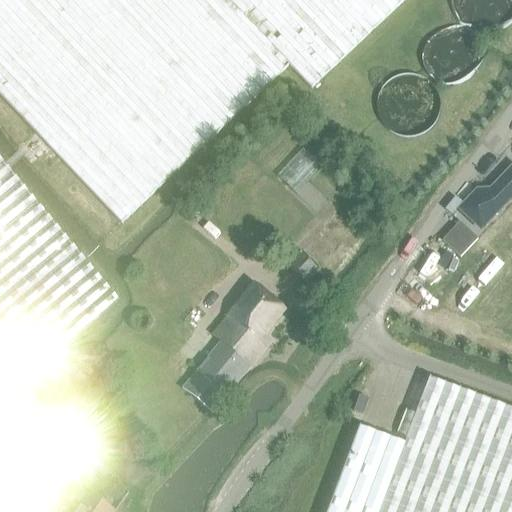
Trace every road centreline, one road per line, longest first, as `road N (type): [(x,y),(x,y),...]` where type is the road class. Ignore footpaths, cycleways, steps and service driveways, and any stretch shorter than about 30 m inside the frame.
road 1 (unclassified): [(511,115),(354,329)]
road 2 (unclassified): [(354,329),(220,511)]
road 3 (unclassified): [(354,329),(393,353),(511,396)]
